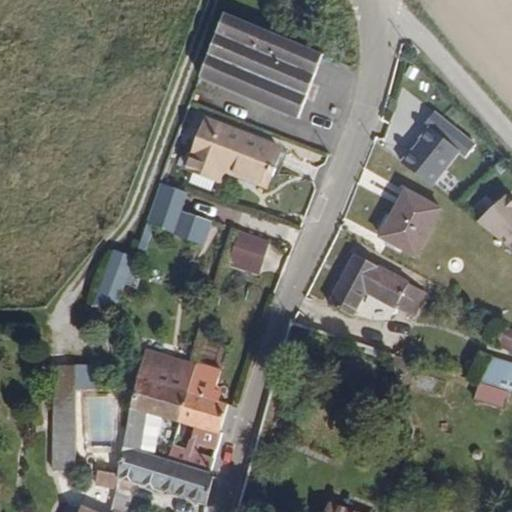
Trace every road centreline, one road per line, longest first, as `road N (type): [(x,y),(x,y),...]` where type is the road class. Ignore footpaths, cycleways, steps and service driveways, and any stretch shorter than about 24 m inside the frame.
road 1 (unclassified): [(243,511),(387,60),(371,10)]
road 2 (residential): [(371,10),(430,38),(511,125)]
